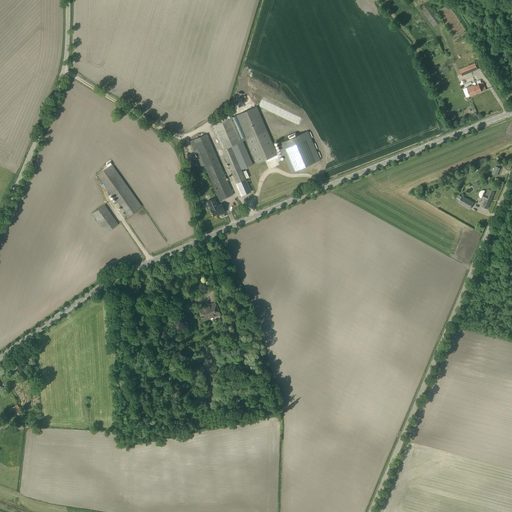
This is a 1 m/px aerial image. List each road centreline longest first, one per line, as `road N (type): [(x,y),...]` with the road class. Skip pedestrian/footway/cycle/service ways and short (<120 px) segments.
road 1 (tertiary): [(0,358),(123,274),(511,112)]
road 2 (unclassified): [(371,511),(511,179)]
road 3 (unclassified): [(0,220),(64,70)]
road 4 (unclassified): [(182,141),(64,70)]
